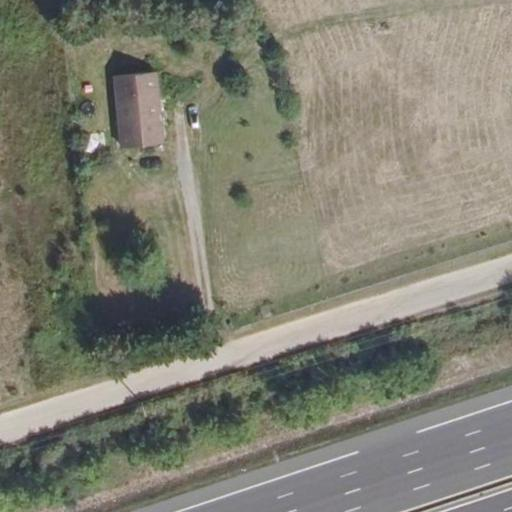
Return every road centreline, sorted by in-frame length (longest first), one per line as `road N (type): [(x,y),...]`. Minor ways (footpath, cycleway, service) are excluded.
road 1 (unclassified): [(511,271),(0,425)]
road 2 (motorway): [(511,436),(283,511)]
